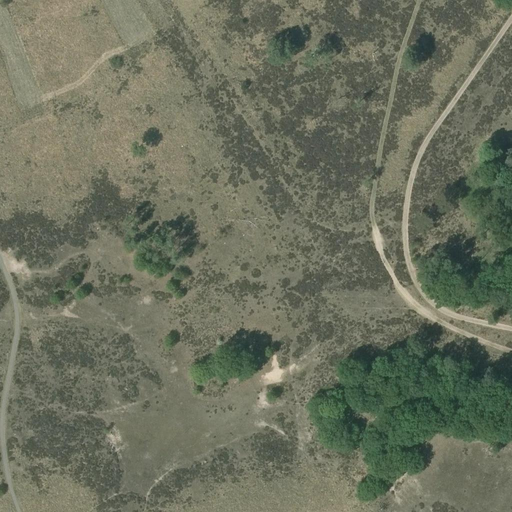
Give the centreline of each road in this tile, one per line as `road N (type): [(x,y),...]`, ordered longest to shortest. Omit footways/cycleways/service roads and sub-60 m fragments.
road 1 (track): [(416,0),(385,117),(369,228),(415,311),(511,350)]
road 2 (track): [(511,329),(428,304),(412,285),(401,232),(411,167),(425,138),(511,16)]
